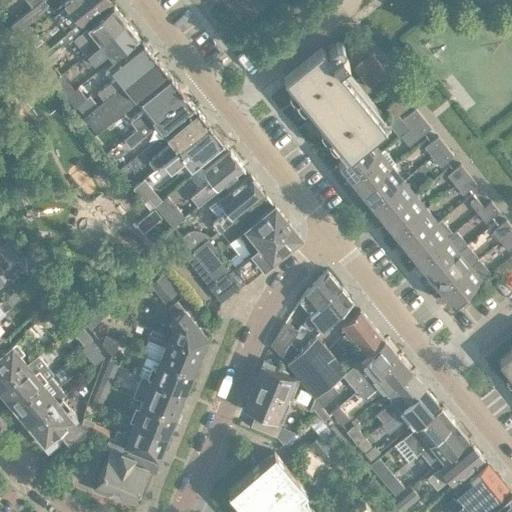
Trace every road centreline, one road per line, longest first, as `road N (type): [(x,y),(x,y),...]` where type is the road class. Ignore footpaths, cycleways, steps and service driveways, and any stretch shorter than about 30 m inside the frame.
road 1 (residential): [(179,511),(264,317),(294,268),(329,235)]
road 2 (residential): [(139,0),(329,235)]
road 3 (residential): [(329,235),(511,452)]
